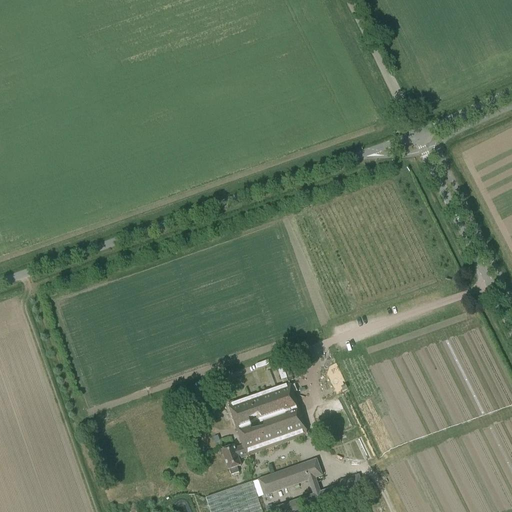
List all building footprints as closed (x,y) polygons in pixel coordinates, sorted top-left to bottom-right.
[(228,404),(242,444),(247,456),(306,435),(287,382),(228,404)] [(242,444),(235,446),(221,450),(228,471),(229,471),(231,475),(239,472),(237,468),(242,466),(239,460),(247,457),(247,456),(242,444)] [(264,497),(316,479),(323,476),(317,459),(258,480),(264,497)] [(338,486),(313,495),(266,511),(316,511),(366,495),(362,483),(359,474),(336,482),(338,486)] [(263,511),(253,481),(207,496),(212,511),(263,511)] [(368,481),(362,483),(366,495),(372,492),(368,481)]
